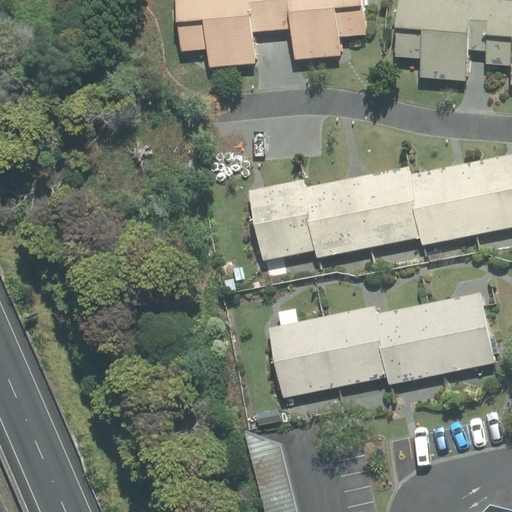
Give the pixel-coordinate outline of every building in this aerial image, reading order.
[(342,41),(370,38),(366,0),(177,0),(180,55),(210,53),(212,71),(262,66),(259,34),(296,30),(299,63),(344,59),(342,41)] [(511,2),(476,0),(399,0),(395,58),(424,59),(423,79),(469,82),(471,51),(489,52),(488,66),(511,67),(511,77),(511,88),(511,2)] [(251,190),(266,275),(288,271),(286,258),(319,252),(320,259),(428,240),(429,248),(511,232),(511,160),(414,179),(412,170),(307,189),(305,180),(251,190)] [(299,311),(282,314),(284,327),(272,329),(286,398),(391,377),(393,388),(498,366),(484,295),(381,316),(379,308),(302,324),(299,311)] [(297,504),(284,445),(252,451),(264,511),(297,504)]
